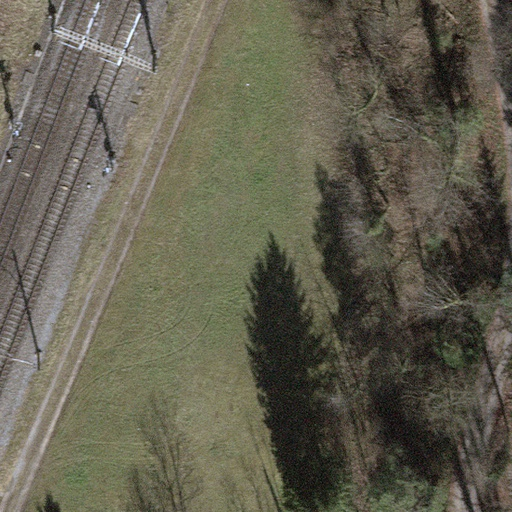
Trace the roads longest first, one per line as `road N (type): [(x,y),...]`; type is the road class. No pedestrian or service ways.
road 1 (track): [(3,511),(219,0)]
road 2 (track): [(464,511),(465,476),(501,331),(511,212)]
road 3 (track): [(511,180),(491,0)]
